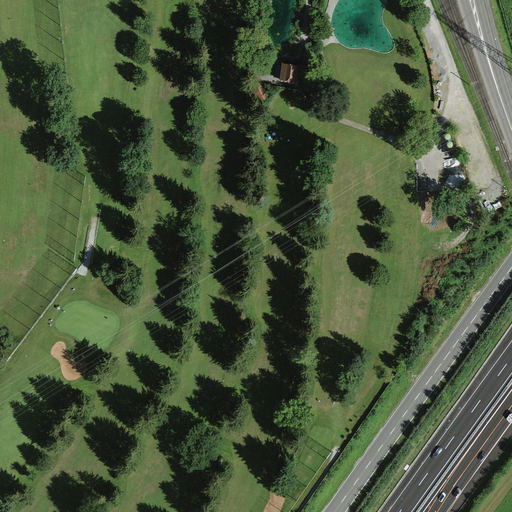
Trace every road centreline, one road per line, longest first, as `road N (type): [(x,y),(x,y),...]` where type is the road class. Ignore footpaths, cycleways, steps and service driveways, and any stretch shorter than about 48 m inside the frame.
road 1 (track): [(300,88),(319,111),(427,152),(451,95),(468,112),(503,197)]
road 2 (primary): [(334,511),(511,267)]
road 3 (motorway): [(511,357),(399,511)]
road 4 (motorway): [(435,511),(511,406)]
